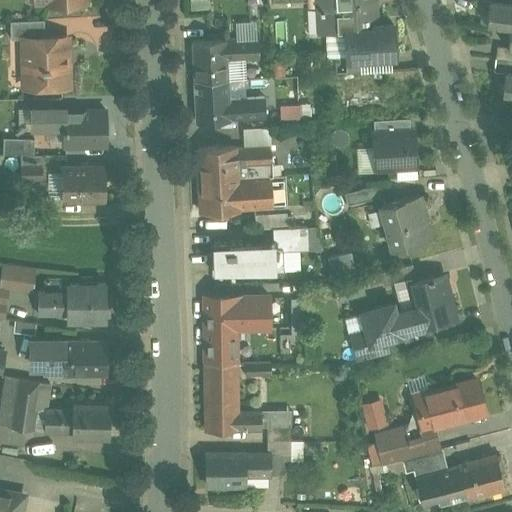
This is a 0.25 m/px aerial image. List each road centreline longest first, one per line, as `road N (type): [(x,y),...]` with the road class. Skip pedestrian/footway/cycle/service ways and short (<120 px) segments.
road 1 (tertiary): [(153,0),(168,365),(162,511)]
road 2 (unclassified): [(511,324),(428,0)]
